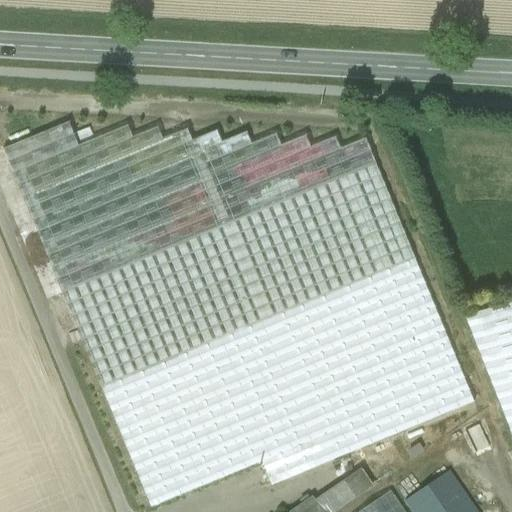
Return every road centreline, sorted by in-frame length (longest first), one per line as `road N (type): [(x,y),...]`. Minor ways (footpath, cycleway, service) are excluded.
road 1 (secondary): [(0,46),(511,73)]
road 2 (track): [(122,511),(0,214)]
road 3 (track): [(232,511),(355,467)]
